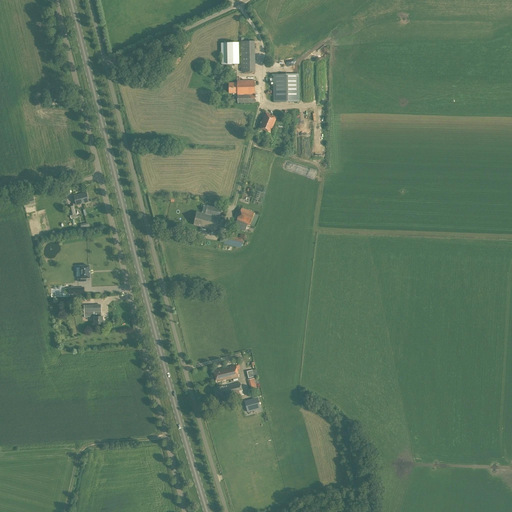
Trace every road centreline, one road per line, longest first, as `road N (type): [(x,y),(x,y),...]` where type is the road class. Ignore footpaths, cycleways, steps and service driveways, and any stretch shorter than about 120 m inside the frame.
road 1 (primary): [(207,511),(70,0)]
road 2 (unclassified): [(225,511),(105,66)]
road 3 (unclassified): [(184,511),(98,175)]
road 4 (unclassified): [(98,175),(55,0)]
road 5 (unclassified): [(105,66),(247,0)]
